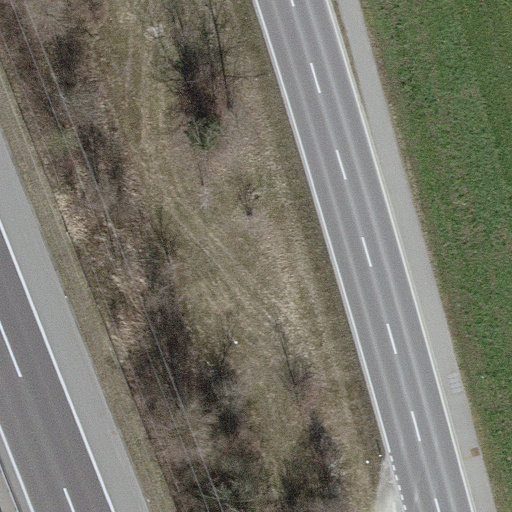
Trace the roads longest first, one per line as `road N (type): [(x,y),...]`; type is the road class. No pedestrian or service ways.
road 1 (secondary): [(292,0),(437,511)]
road 2 (motorway): [(75,511),(0,319)]
